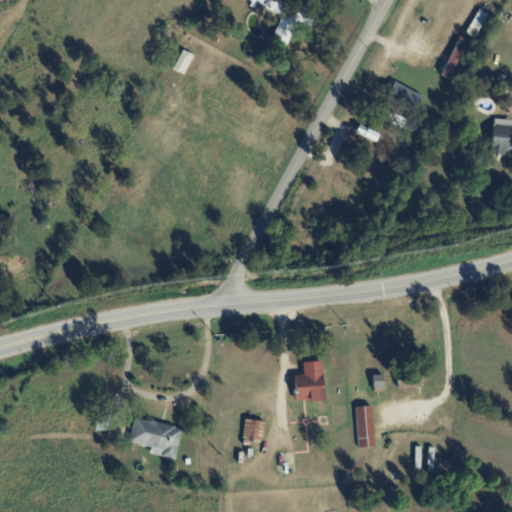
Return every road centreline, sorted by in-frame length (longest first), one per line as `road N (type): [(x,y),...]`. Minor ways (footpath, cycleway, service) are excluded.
road 1 (secondary): [(0,349),(123,320),(328,299),(511,261)]
road 2 (residential): [(387,0),(229,305)]
